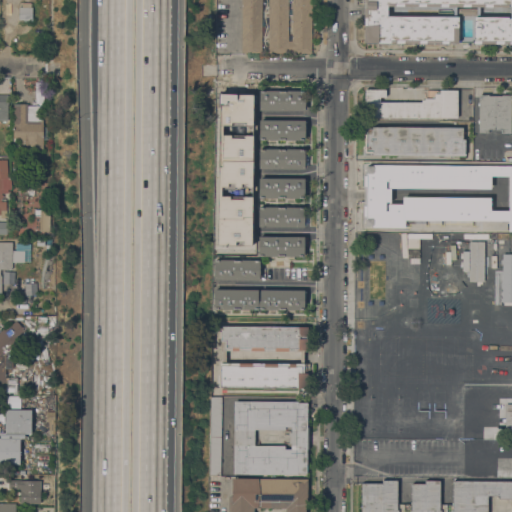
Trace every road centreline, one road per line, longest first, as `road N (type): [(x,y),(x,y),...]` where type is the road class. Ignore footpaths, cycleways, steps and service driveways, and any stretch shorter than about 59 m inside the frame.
road 1 (residential): [(337,0),(333,511)]
road 2 (motorway): [(114,36),(110,511)]
road 3 (motorway): [(151,511),(158,133)]
road 4 (residential): [(511,68),(220,67)]
road 5 (motorway): [(158,133),(160,0)]
